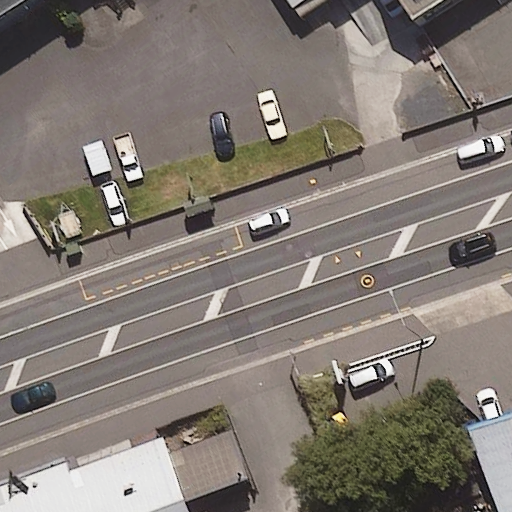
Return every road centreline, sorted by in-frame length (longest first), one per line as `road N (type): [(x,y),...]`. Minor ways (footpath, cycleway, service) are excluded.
road 1 (secondary): [(511,232),(0,407)]
road 2 (secondary): [(0,350),(511,177)]
